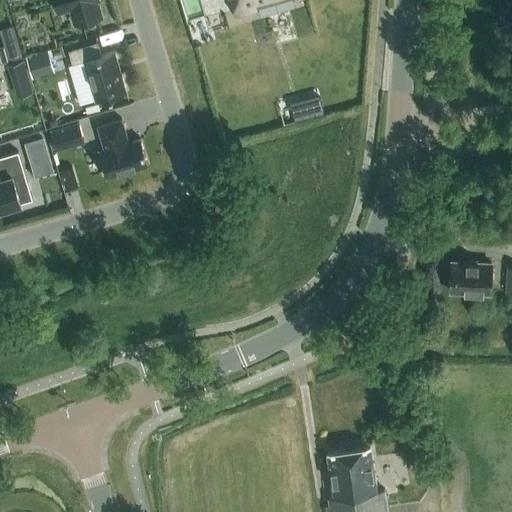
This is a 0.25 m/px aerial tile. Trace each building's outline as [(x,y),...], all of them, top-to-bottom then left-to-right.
[(70,7),(75,23),(102,15),(97,0),(55,0),(58,10),(70,7)] [(234,0),(238,14),(285,0),(234,0)] [(84,60),(96,100),(126,91),(114,50),(101,54),(97,41),(68,49),(72,63),(84,60)] [(9,63),(14,79),(28,75),(23,59),(9,63)] [(121,118),(97,125),(104,148),(98,150),(106,176),(148,164),(140,137),(128,141),(121,118)] [(78,122),(50,130),(56,149),(84,140),(78,122)] [(0,207),(32,198),(18,150),(0,155),(0,207)] [(451,290),(465,291),(464,297),(469,301),(477,301),(483,298),(483,292),(490,292),(492,261),(452,259),(451,290)] [(328,511),(388,511),(385,488),(378,489),(371,446),(328,452),(334,495),(329,496),(330,504),(327,505),(328,511)]
